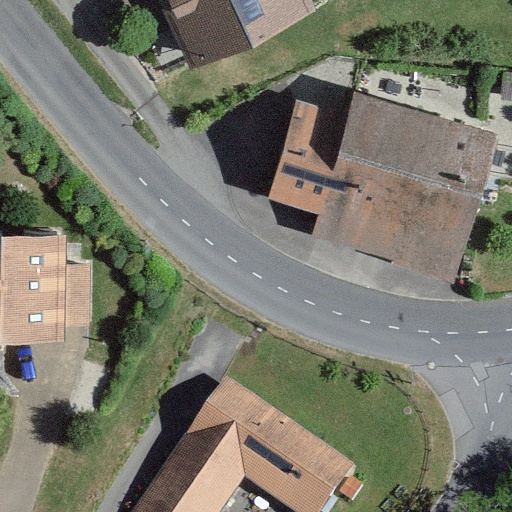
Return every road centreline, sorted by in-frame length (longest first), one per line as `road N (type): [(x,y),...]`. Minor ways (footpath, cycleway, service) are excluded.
road 1 (tertiary): [(511,324),(421,329),(284,292),(158,203),(0,11)]
road 2 (unknown): [(248,267),(110,511)]
road 3 (residential): [(511,324),(456,496),(441,511)]
